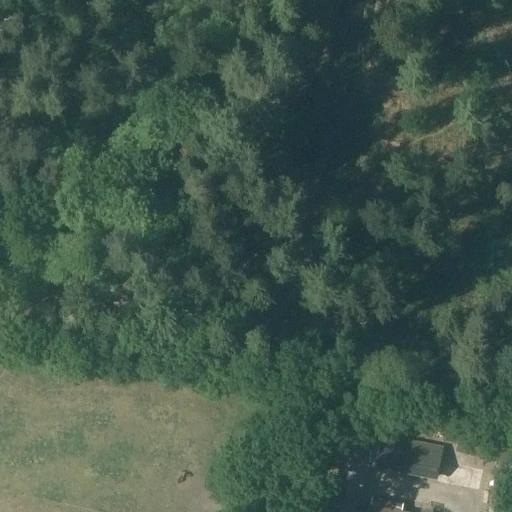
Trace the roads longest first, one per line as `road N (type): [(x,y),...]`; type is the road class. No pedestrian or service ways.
road 1 (unknown): [(0,250),(205,279),(293,350),(511,384)]
road 2 (track): [(42,294),(95,0)]
